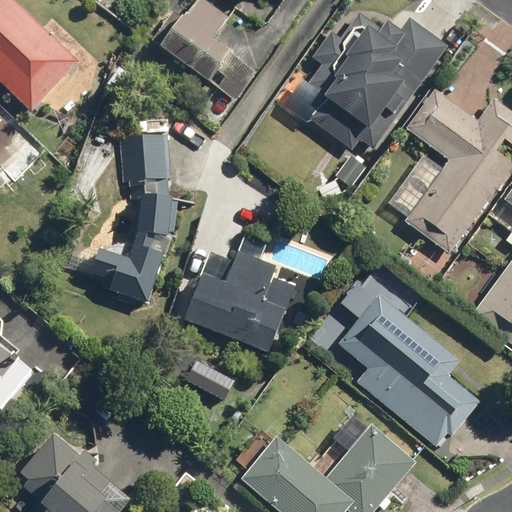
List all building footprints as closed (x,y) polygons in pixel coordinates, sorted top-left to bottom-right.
[(6,0),(0,0),(0,87),(30,116),(77,66),(6,0)] [(202,0),(176,0),(147,40),(236,104),(257,76),(211,43),(229,19),(202,0)] [(373,152),(448,48),(408,19),(399,31),(387,22),(382,30),(360,14),(342,38),(332,31),(312,60),(320,66),(307,85),(301,81),(282,107),(317,133),(319,130),(353,154),(360,143),(373,152)] [(117,68),(105,87),(121,97),(133,79),(117,68)] [(403,225),(449,257),(511,170),(511,113),(493,100),(477,122),(434,91),(404,131),(448,163),(403,225)] [(97,183),(115,140),(89,132),(59,198),(95,216),(97,183)] [(172,182),(167,136),(119,141),(123,188),(142,186),(143,199),(137,198),(133,243),(128,260),(96,251),(93,262),(71,256),(67,272),(111,284),(108,294),(148,306),(162,259),(165,260),(170,241),(166,240),(167,234),(174,235),(176,208),(170,207),(171,202),(169,201),(167,182),(172,182)] [(352,156),(335,179),(350,190),(367,167),(352,156)] [(511,189),(502,202),(511,209),(511,189)] [(208,252),(179,323),(267,358),(296,287),(272,278),(277,268),(260,261),(268,243),(245,234),(234,262),(208,252)] [(511,261),(470,318),(511,349),(511,261)] [(459,364),(354,278),(331,306),(354,324),(336,346),(367,371),(359,381),(443,448),(480,403),(448,377),(459,364)] [(0,412),(31,378),(0,350),(0,412)] [(275,439),(238,482),(273,511),(375,511),(415,465),(369,427),(366,431),(352,419),(336,438),(334,435),(318,454),(334,467),(323,480),(275,439)] [(76,458),(50,437),(11,483),(38,505),(32,511),(129,511),(135,506),(92,471),(97,464),(81,451),(76,458)]
